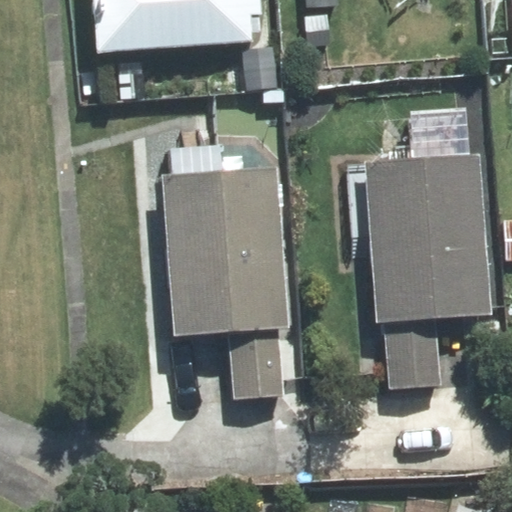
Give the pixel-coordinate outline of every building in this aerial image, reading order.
[(80,0),(85,65),(242,55),(238,0),(80,0)] [(511,0),(503,0),(508,59),(511,58),(511,0)] [(427,327),(479,324),(468,168),(354,176),(365,335),(376,334),(381,399),(431,396),(427,327)] [(227,408),(277,404),(272,339),(278,339),(267,180),(149,188),(161,351),(222,346),(227,408)] [(511,225),(495,226),(495,273),(511,272),(511,225)]
